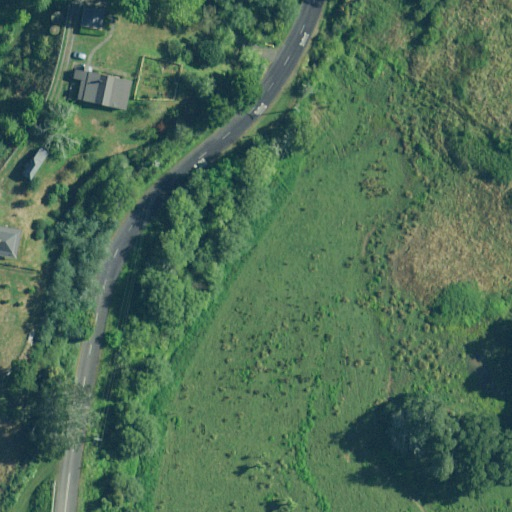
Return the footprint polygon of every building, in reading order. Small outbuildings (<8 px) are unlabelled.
[(107,8),(86,4),(82,26),(103,29),(107,8)] [(56,24),(58,24),(61,24),(62,24),(63,23),(64,22),(65,21),(66,20),(67,18),(67,17),(67,15),(67,14),(66,12),(66,11),(65,10),(64,9),(62,8),(61,8),(60,7),(58,7),(57,8),(55,8),(54,9),(53,10),(52,11),(51,12),(50,13),(50,15),(50,16),(50,18),(51,19),(51,21),(52,22),(54,23),(55,23),(56,24)] [(131,81),(75,69),(73,78),(82,80),(78,99),(125,109),(131,81)] [(48,153),(40,149),(33,162),(30,160),(23,174),(33,180),(48,153)] [(21,231),(0,227),(0,255),(16,258),(21,231)]
